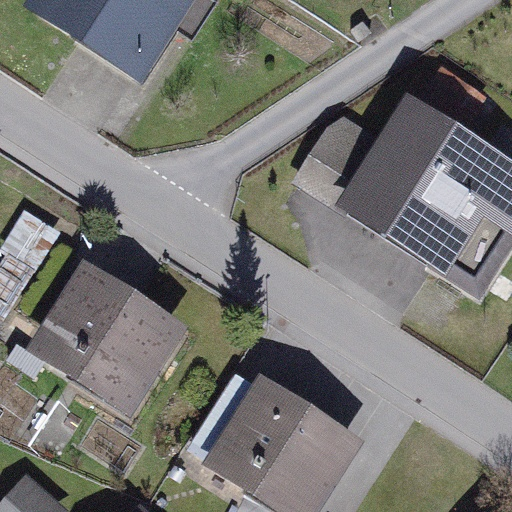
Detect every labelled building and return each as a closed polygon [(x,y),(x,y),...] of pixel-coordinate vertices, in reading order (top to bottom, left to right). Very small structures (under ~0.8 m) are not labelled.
[(49,0),(34,25),(156,99),(216,0),(49,0)] [(346,124),(302,198),(464,294),(500,234),(511,240),(511,123),(441,81),(398,154),(346,124)] [(28,213),(0,265),(0,266),(28,281),(57,229),(28,213)] [(200,340),(94,278),(41,369),(147,431),(200,340)] [(336,511),(373,452),(270,390),(213,483),(261,511),(336,511)] [(28,474),(0,507),(0,511),(68,511),(71,509),(28,474)]
